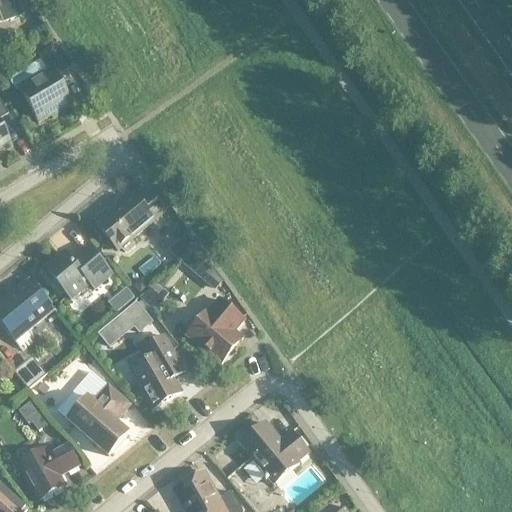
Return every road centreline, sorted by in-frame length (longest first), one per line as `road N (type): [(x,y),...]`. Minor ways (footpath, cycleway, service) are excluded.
road 1 (residential): [(107,511),(276,381),(346,471)]
road 2 (trunk): [(394,0),(511,165)]
road 3 (residential): [(0,261),(110,176),(119,144)]
road 4 (residential): [(0,199),(94,143),(119,144)]
